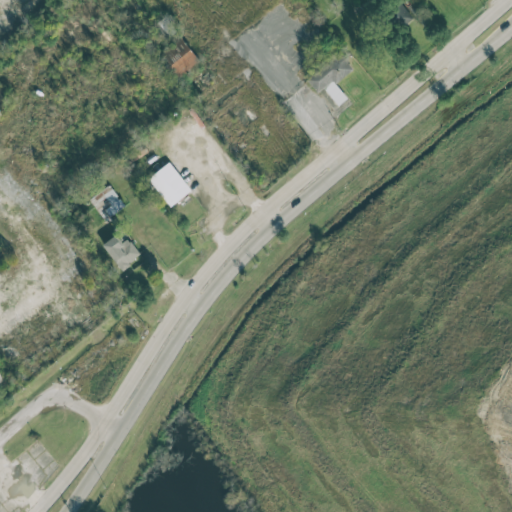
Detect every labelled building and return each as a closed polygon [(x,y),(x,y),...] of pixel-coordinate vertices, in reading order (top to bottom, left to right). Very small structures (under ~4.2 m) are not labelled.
[(180,79),(200,60),(180,38),(159,56),(180,79)] [(323,88),(339,106),(347,98),(335,84),(353,68),(337,51),(306,80),(318,93),(323,88)] [(170,207),(191,190),(168,162),(147,179),(170,207)] [(102,221),(124,210),(112,185),(90,196),(102,221)] [(120,242),(117,236),(104,242),(117,269),(139,258),(130,238),(120,242)]
